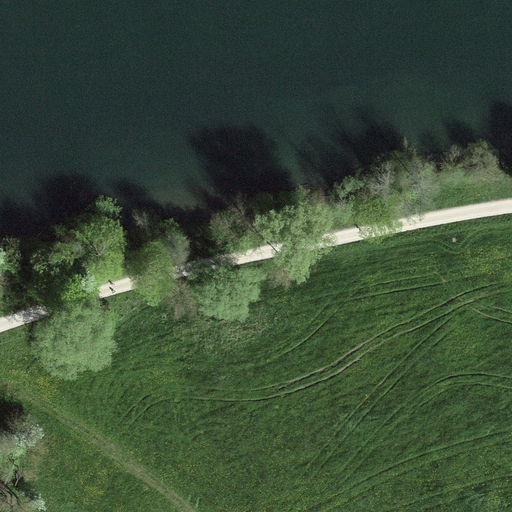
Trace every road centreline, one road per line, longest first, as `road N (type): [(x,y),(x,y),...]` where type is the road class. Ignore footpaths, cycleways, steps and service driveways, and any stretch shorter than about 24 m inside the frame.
road 1 (track): [(0,324),(262,254),(511,207)]
road 2 (track): [(176,511),(50,406),(0,383)]
